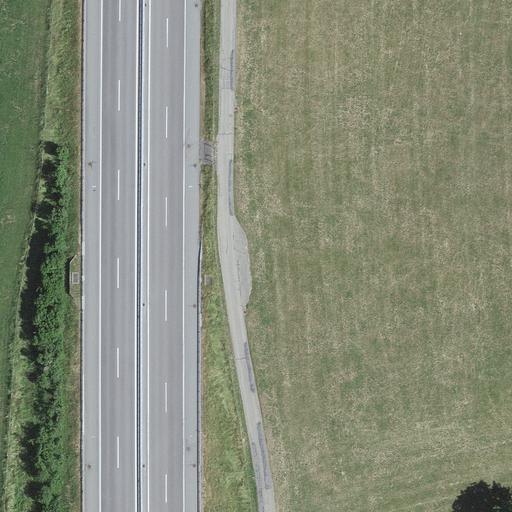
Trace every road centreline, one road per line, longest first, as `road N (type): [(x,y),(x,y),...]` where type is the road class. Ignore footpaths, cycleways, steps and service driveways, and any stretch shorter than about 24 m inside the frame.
road 1 (track): [(228,0),(228,247),(267,511)]
road 2 (motorway): [(119,0),(117,511)]
road 3 (motorway): [(167,511),(168,0)]
